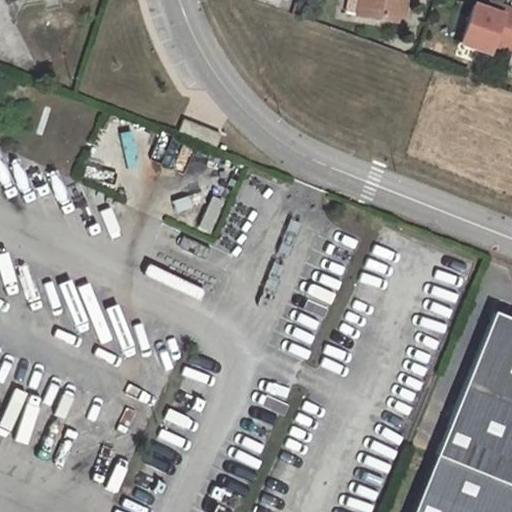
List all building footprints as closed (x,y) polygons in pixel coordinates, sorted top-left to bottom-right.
[(404,0),(356,0),(354,13),(381,17),(390,8),(403,10),(404,0)] [(502,13),(505,6),(489,1),(487,8),(502,13)] [(487,8),(473,3),(460,41),(490,52),(493,42),(511,49),(511,8),(505,6),(502,13),(487,8)] [(401,21),(403,10),(390,8),(381,17),(401,21)] [(180,119),(174,133),(213,148),(219,134),(180,119)] [(211,229),(222,198),(211,194),(199,224),(211,229)] [(439,456),(511,486),(511,318),(498,313),(439,456)] [(511,511),(511,486),(439,456),(415,511),(511,511)]
